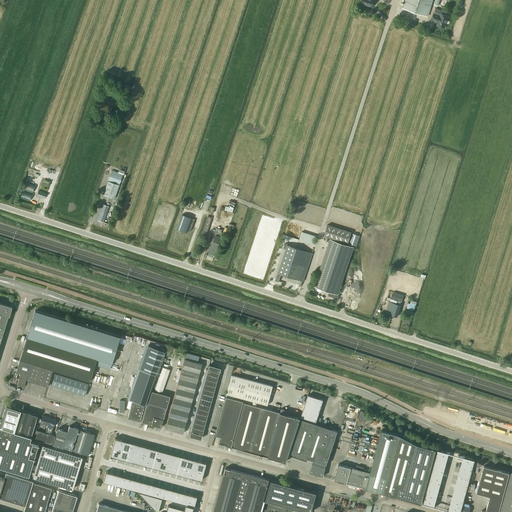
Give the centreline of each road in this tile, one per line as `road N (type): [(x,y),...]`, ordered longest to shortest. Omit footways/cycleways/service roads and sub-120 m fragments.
road 1 (tertiary): [(511,371),(0,205)]
road 2 (secondary): [(511,453),(355,390),(28,288)]
road 3 (unclassified): [(426,511),(218,454)]
